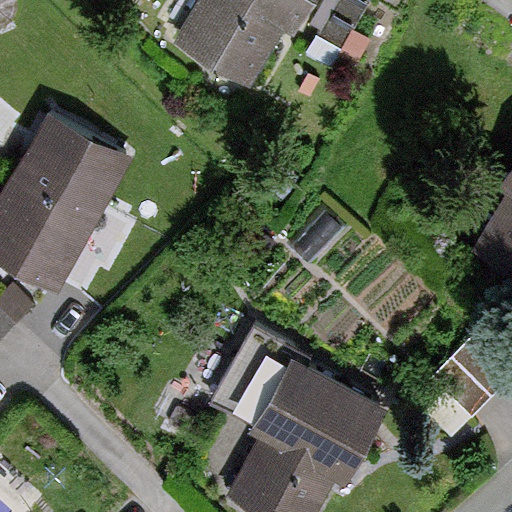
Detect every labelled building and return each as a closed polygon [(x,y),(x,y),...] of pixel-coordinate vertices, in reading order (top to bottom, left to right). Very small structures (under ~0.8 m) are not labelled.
[(303,0),(195,0),(175,35),(245,75),(281,14),(292,20),(303,0)] [(375,4),(369,0),(344,0),(324,37),(349,51),(375,4)] [(129,151),(48,107),(0,192),(0,248),(57,280),(129,151)] [(511,148),(497,172),(511,182),(475,240),(511,263),(511,148)] [(0,333),(16,318),(0,302),(0,333)] [(511,325),(500,312),(480,330),(511,366),(511,325)] [(253,415),(289,348),(293,341),(254,320),(214,394),(253,415)] [(511,366),(480,330),(433,371),(470,412),(511,374),(511,366)] [(383,398),(289,348),(253,415),(262,420),(228,482),(283,511),(310,511),(334,468),(343,473),(383,398)]
